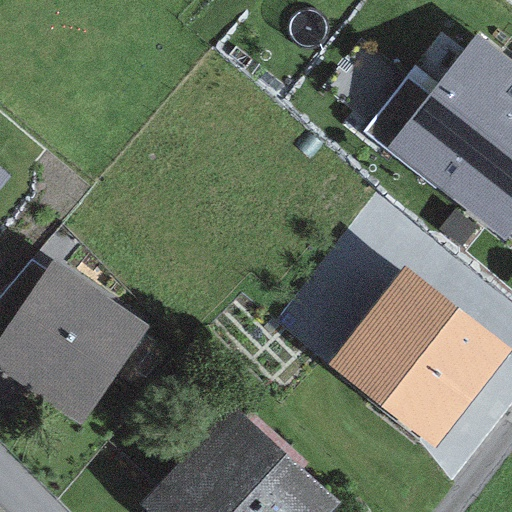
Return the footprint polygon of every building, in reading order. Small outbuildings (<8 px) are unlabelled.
[(511,32),(498,22),(426,115),(511,181),(511,32)] [(0,186),(11,173),(0,164),(0,186)] [(0,374),(88,433),(154,335),(57,270),(0,355),(0,374)] [(500,357),(405,285),(339,372),(433,444),(500,357)] [(146,511),(337,511),(340,509),(236,414),(146,511)]
